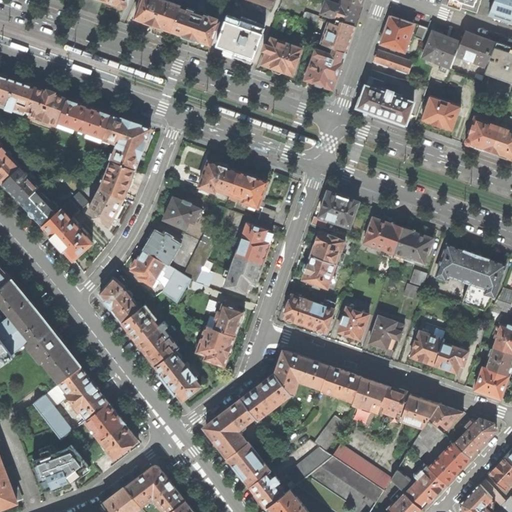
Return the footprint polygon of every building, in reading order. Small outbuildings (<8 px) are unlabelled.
[(83,0),(81,8),(88,11),(91,0),(83,0)] [(91,0),(88,11),(98,14),(102,0),(103,0),(104,0),(105,4),(109,5),(111,6),(113,3),(124,7),(126,0),(91,0)] [(161,27),(171,30),(179,8),(180,6),(180,5),(165,0),(140,0),(135,18),(145,21),(145,22),(153,25),(161,28),(161,27)] [(182,0),(180,5),(180,6),(193,11),(196,0),(182,0)] [(326,0),(322,13),(343,20),(356,25),(360,15),(363,6),(347,0),(342,0),(341,4),(328,0),(326,0)] [(481,3),(494,8),(496,0),(449,0),(448,4),(454,6),(462,8),(463,6),(478,11),(481,3)] [(509,24),(511,25),(511,0),(496,0),(494,8),(490,16),(495,17),(494,20),(509,24)] [(198,40),(210,45),(218,21),(216,21),(217,18),(204,14),(203,16),(179,8),(171,30),(182,34),(182,36),(191,39),(198,41),(198,40)] [(304,19),(318,24),(320,17),(307,12),(304,19)] [(236,54),(252,60),(264,27),(228,14),(217,45),(225,48),(224,50),(236,54)] [(382,43),(406,51),(415,23),(392,15),(387,30),(382,43)] [(323,44),(334,48),(347,52),(351,39),(356,25),(343,20),(341,25),(330,21),(323,44)] [(416,36),(424,40),(429,27),(420,25),(416,36)] [(312,40),(319,42),(322,33),(315,31),(312,40)] [(448,36),(434,31),(424,57),(453,67),(458,54),(462,42),(448,36)] [(466,31),(462,42),(458,54),(489,66),(497,43),(482,37),(466,31)] [(294,75),(303,48),(273,37),(270,44),(267,43),(264,50),(267,51),(263,64),(273,68),(273,69),(274,71),(277,73),(280,74),(283,73),(283,71),(294,75)] [(29,49),(29,47),(11,41),(10,45),(12,46),(26,51),(28,51),(29,49)] [(511,45),(498,41),(497,43),(489,66),(486,72),(511,80),(511,45)] [(324,85),(334,88),(347,52),(334,48),(333,53),(316,47),(314,55),(311,66),(310,66),(306,79),(315,82),(316,84),(319,85),(322,86),(324,85)] [(375,62),(410,74),(414,61),(380,50),(375,62)] [(92,72),(93,70),(75,63),(73,67),(75,68),(89,73),(92,74),(92,72)] [(418,115),(428,87),(404,78),(400,78),(373,69),(367,86),(360,106),(383,114),(407,122),(410,113),(418,115)] [(20,82),(1,75),(0,78),(0,101),(8,104),(7,108),(13,110),(15,107),(26,111),(26,110),(34,87),(20,82)] [(53,93),(34,87),(26,110),(31,111),(30,115),(58,125),(59,121),(67,98),(53,93)] [(444,126),(453,130),(462,106),(432,95),(423,119),(433,122),(433,123),(436,126),(438,127),(440,128),(443,127),(444,126)] [(92,107),(67,98),(59,121),(104,138),(112,114),(92,107)] [(134,122),(112,114),(104,138),(118,143),(112,161),(135,169),(151,128),(134,122)] [(485,148),(492,151),(501,125),(477,116),(470,137),(467,138),(466,142),(467,144),(470,145),(472,144),(476,145),(476,147),(480,148),(484,150),(485,148)] [(511,128),(501,125),(492,151),(500,154),(500,155),(505,157),(508,158),(509,157),(511,158),(511,128)] [(0,179),(3,183),(21,165),(0,143),(0,179)] [(38,150),(31,156),(38,163),(45,156),(38,150)] [(216,187),(230,192),(238,170),(228,167),(229,166),(224,165),(218,163),(218,164),(208,160),(202,178),(200,177),(198,183),(200,184),(199,185),(200,186),(198,190),(208,194),(209,189),(215,191),(216,187)] [(130,182),(135,169),(112,161),(105,180),(102,187),(124,199),(130,182)] [(13,194),(22,202),(38,187),(40,185),(21,165),(3,183),(13,194)] [(258,219),(271,224),(276,211),(264,207),(266,201),(261,199),(268,181),(258,177),(254,176),(248,173),(247,174),(238,170),(230,192),(228,199),(237,202),(239,196),(244,198),(243,201),(249,203),(247,208),(261,213),(258,219)] [(101,187),(102,187),(105,180),(91,173),(88,180),(101,187)] [(33,214),(43,224),(59,210),(38,187),(22,202),(33,214)] [(122,202),(124,199),(102,187),(101,187),(89,211),(98,216),(97,217),(110,224),(114,217),(116,219),(120,211),(124,203),(122,202)] [(73,260),(92,242),(71,218),(81,210),(89,203),(79,191),(59,210),(43,224),(56,239),(60,243),(73,260)] [(350,226),(359,202),(349,198),(345,196),(338,194),(328,191),(324,200),(322,208),(320,215),(350,226)] [(164,218),(187,228),(191,221),(195,223),(198,216),(197,216),(201,208),(192,204),(192,203),(185,199),(184,201),(174,196),(173,199),(171,200),(170,202),(170,203),(170,205),(170,206),(168,210),(164,218)] [(227,208),(215,204),(213,210),(214,211),(211,218),(222,222),(227,208)] [(325,228),(327,221),(314,216),(312,223),(325,228)] [(384,255),(392,258),(403,226),(394,223),(393,224),(388,223),(373,217),(370,226),(369,226),(366,233),(368,233),(365,242),(385,249),(384,255)] [(268,229),(248,222),(237,254),(263,263),(268,250),(271,241),(270,241),(273,234),(267,232),(268,229)] [(406,257),(424,263),(427,254),(428,255),(431,247),(430,247),(433,238),(422,234),(414,232),(414,230),(403,226),(392,258),(404,262),(406,257)] [(214,246),(219,231),(208,227),(202,241),(214,246)] [(150,239),(144,249),(169,264),(178,249),(176,247),(179,242),(172,238),(173,236),(167,233),(165,235),(156,229),(150,239)] [(329,235),(320,232),(316,241),(311,255),(336,264),(340,252),(341,252),(346,241),(338,238),(338,237),(329,234),(329,235)] [(201,241),(185,274),(196,281),(202,268),(214,246),(202,241),(201,241)] [(463,302),(485,309),(493,295),(494,295),(497,289),(506,264),(496,260),(481,255),(464,248),(464,249),(447,243),(438,270),(437,276),(445,279),(447,274),(470,283),(463,302)] [(139,277),(152,285),(159,274),(170,280),(163,292),(177,302),(187,287),(191,280),(196,282),(196,281),(185,274),(169,264),(144,249),(138,259),(132,270),(140,275),(139,277)] [(258,278),(263,263),(237,254),(226,285),(246,293),(248,288),(252,289),(254,284),(256,285),(258,278)] [(328,287),(336,264),(311,255),(309,262),(306,263),(305,266),(304,269),(305,270),(306,271),(303,279),(328,287)] [(2,269),(0,266),(0,288),(11,278),(2,269)] [(202,268),(196,281),(196,282),(204,285),(209,287),(215,274),(202,268)] [(410,281),(423,286),(427,273),(414,269),(410,281)] [(108,303),(123,322),(141,308),(125,287),(114,277),(113,279),(100,293),(108,303)] [(40,314),(11,278),(0,288),(0,300),(11,313),(0,322),(0,334),(14,353),(27,342),(43,362),(45,360),(61,382),(81,366),(62,342),(40,314)] [(204,285),(196,282),(191,280),(187,287),(201,291),(204,285)] [(414,298),(420,300),(424,289),(407,283),(404,293),(415,297),(414,298)] [(502,290),(490,310),(492,311),(507,316),(511,301),(511,290),(503,287),(502,290)] [(305,324),(313,301),(292,294),(289,302),(286,308),(287,308),(284,317),(287,318),(288,320),(291,321),(293,320),(294,320),(299,322),(305,324)] [(335,309),(313,301),(305,324),(315,328),(317,328),(317,329),(318,331),(321,332),(323,331),(324,331),(326,331),(329,323),(330,324),(332,318),(331,317),(335,309)] [(243,312),(243,310),(235,308),(236,306),(227,303),(227,305),(219,302),(216,311),(218,311),(216,317),(210,315),(206,325),(235,336),(239,324),(240,325),(241,323),(242,322),(243,320),(244,319),(244,318),(244,316),(244,315),(244,314),(244,313),(244,312),(243,312)] [(130,331),(138,342),(158,326),(154,321),(157,318),(146,304),(141,308),(123,322),(130,331)] [(369,314),(347,306),(345,315),(344,314),(341,323),(342,323),(339,331),(351,336),(360,339),(369,314)] [(488,316),(500,320),(502,315),(507,317),(507,316),(492,311),(490,310),(489,311),(488,316)] [(383,347),(395,351),(405,325),(379,316),(370,342),(383,347)] [(147,353),(156,365),(175,351),(180,347),(175,341),(174,342),(171,338),(172,337),(165,328),(168,326),(164,321),(158,326),(138,342),(147,353)] [(498,338),(495,346),(511,352),(511,325),(509,324),(508,326),(500,323),(495,337),(498,338)] [(231,345),(235,336),(206,325),(198,349),(198,350),(198,351),(199,352),(207,354),(205,359),(224,366),(227,357),(228,357),(229,356),(230,355),(231,353),(232,352),(232,350),(232,349),(232,348),(232,347),(232,345),(231,345)] [(481,341),(485,328),(477,326),(473,339),(481,341)] [(421,360),(435,365),(443,342),(444,339),(420,330),(417,340),(415,339),(413,346),(415,346),(411,356),(421,360)] [(16,355),(14,353),(0,334),(0,366),(9,360),(16,355)] [(466,358),(468,351),(443,342),(435,365),(448,369),(457,373),(460,363),(465,365),(467,359),(466,358)] [(511,352),(495,346),(487,367),(509,375),(511,366),(511,352)] [(283,351),(275,373),(292,393),(294,394),(298,382),(301,381),(322,388),(330,365),(311,359),(285,350),(283,351)] [(169,382),(183,399),(202,385),(196,378),(197,377),(189,366),(188,368),(175,351),(156,365),(169,382)] [(346,371),(330,365),(322,388),(322,389),(330,392),(329,393),(344,398),(345,397),(354,400),(362,376),(346,371)] [(98,388),(81,366),(61,382),(68,391),(66,393),(68,396),(79,411),(81,409),(88,418),(109,402),(98,388)] [(508,379),(509,375),(487,367),(483,366),(474,389),(489,394),(501,398),(505,387),(506,388),(510,386),(511,382),(510,379),(508,379)] [(258,386),(241,398),(256,417),(258,420),(292,393),(275,373),(258,386)] [(377,381),(362,376),(354,400),(353,402),(379,411),(381,405),(388,385),(377,381)] [(45,394),(34,403),(62,439),(72,430),(53,407),(68,396),(66,393),(68,391),(61,382),(45,394)] [(398,389),(388,385),(381,405),(385,406),(383,411),(395,416),(397,411),(403,413),(410,393),(398,389)] [(425,398),(410,393),(403,413),(401,419),(423,427),(429,419),(439,403),(425,398)] [(222,450),(228,457),(247,442),(238,430),(256,417),(241,398),(236,403),(236,402),(224,411),(213,420),(204,427),(210,435),(222,450)] [(118,414),(109,402),(88,418),(86,420),(101,438),(109,432),(110,433),(115,429),(115,430),(125,423),(118,414)] [(450,407),(439,403),(429,419),(437,426),(440,422),(447,429),(463,412),(450,407)] [(316,443),(321,447),(326,450),(346,424),(346,423),(336,416),(316,443)] [(468,428),(455,443),(470,458),(480,447),(496,430),(494,423),(479,417),(474,422),(471,419),(467,424),(468,425),(467,427),(468,428)] [(443,432),(437,426),(429,419),(423,427),(410,449),(419,457),(443,432)] [(132,432),(125,423),(115,430),(115,429),(110,433),(109,432),(101,438),(100,439),(109,450),(115,458),(123,451),(123,452),(131,446),(130,446),(138,440),(132,432)] [(93,445),(84,452),(93,463),(109,450),(100,439),(96,442),(93,445)] [(244,478),(250,486),(268,472),(270,470),(248,441),(247,442),(228,457),(234,465),(233,465),(239,472),(244,478)] [(0,507),(21,500),(11,474),(12,473),(10,466),(9,466),(0,443),(0,507)] [(392,478),(341,443),(333,455),(384,489),(392,478)] [(454,443),(430,468),(446,483),(457,471),(470,458),(455,443),(454,443)] [(88,465),(72,444),(66,448),(52,453),(49,445),(40,449),(43,457),(33,461),(44,491),(62,484),(74,480),(81,477),(84,475),(81,471),(88,465)] [(295,485),(297,484),(308,475),(322,464),(333,455),(326,450),(321,447),(286,474),(295,485)] [(384,489),(333,455),(322,464),(377,501),(384,490),(384,489)] [(489,474),(505,490),(511,482),(511,464),(505,457),(495,468),(489,474)] [(155,464),(126,486),(141,506),(153,497),(164,511),(170,511),(185,500),(173,484),(158,465),(155,464)] [(413,485),(402,476),(396,472),(392,480),(405,493),(422,508),(437,492),(446,483),(430,468),(429,468),(427,465),(424,469),(423,468),(422,469),(415,475),(419,479),(413,485)] [(260,498),(267,507),(285,493),(277,483),(280,480),(276,475),(273,478),(268,472),(250,486),(260,498)] [(461,511),(489,511),(484,506),(492,498),(500,507),(502,505),(506,500),(485,478),(469,495),(461,504),(461,511)] [(132,511),(141,506),(126,486),(114,495),(103,504),(109,511),(107,511),(132,511)] [(309,511),(297,495),(295,496),(290,489),(285,493),(267,507),(270,511),(309,511)] [(418,511),(422,508),(405,493),(394,505),(393,503),(387,508),(391,511),(418,511)] [(506,500),(502,505),(510,511),(511,511),(511,496),(511,495),(506,500)] [(194,511),(185,500),(170,511),(194,511)]
